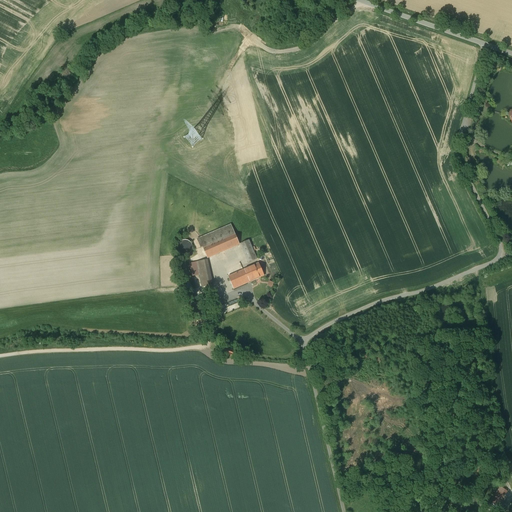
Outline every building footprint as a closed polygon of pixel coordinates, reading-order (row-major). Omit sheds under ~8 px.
[(231,225),(197,240),(201,249),(203,248),(208,258),(240,244),(231,225)] [(187,238),(185,238),(182,239),(181,240),(179,242),(179,245),(179,248),(181,250),(183,251),(184,252),(186,252),(189,251),(190,251),(192,249),(193,246),(193,244),(192,241),(191,240),(189,239),(187,238)] [(250,239),(240,243),(248,262),(257,258),(250,239)] [(208,260),(196,262),(201,287),(213,285),(208,260)] [(259,263),(228,277),(234,289),(264,276),(259,263)] [(228,312),(242,307),(240,302),(226,308),(228,312)] [(216,310),(210,307),(207,315),(214,317),(216,310)] [(236,351),(225,347),(223,353),(234,357),(236,351)] [(501,486),(498,491),(503,495),(506,490),(501,486)] [(498,491),(489,504),(497,510),(507,498),(503,495),(498,491)]
